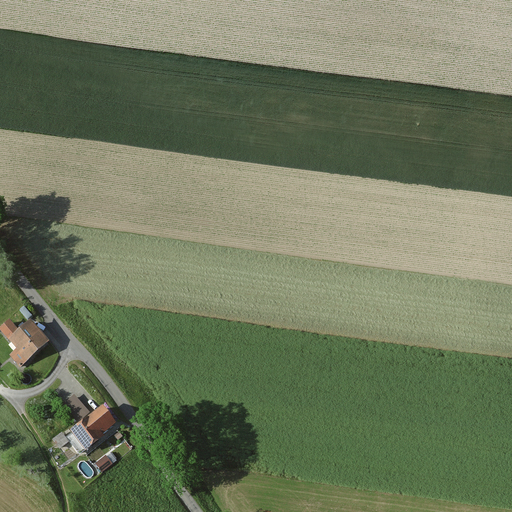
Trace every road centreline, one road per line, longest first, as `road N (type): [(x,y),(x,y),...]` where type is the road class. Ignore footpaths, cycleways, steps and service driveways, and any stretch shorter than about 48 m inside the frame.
road 1 (unclassified): [(74,344),(196,511)]
road 2 (track): [(65,511),(51,464),(0,391)]
